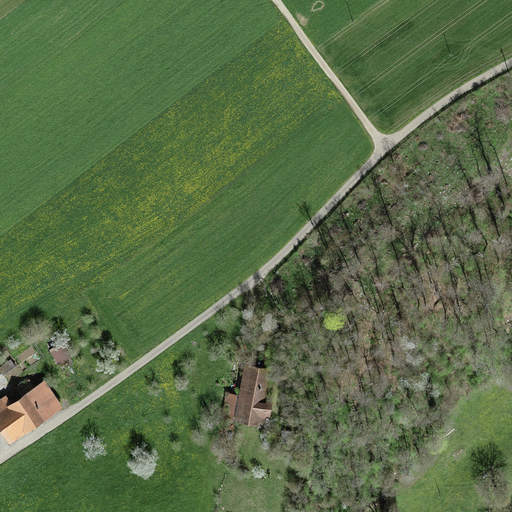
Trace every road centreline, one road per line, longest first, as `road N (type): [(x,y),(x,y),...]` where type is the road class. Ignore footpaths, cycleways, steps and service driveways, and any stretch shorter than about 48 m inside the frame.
road 1 (unclassified): [(511,62),(428,109),(247,278),(0,458)]
road 2 (track): [(511,183),(478,286),(407,415),(327,511)]
road 3 (track): [(386,147),(277,0)]
road 4 (track): [(259,266),(284,386)]
